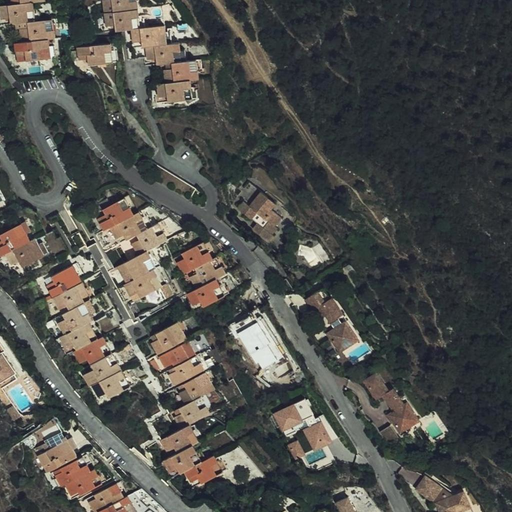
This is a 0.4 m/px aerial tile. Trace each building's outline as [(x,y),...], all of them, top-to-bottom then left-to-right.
[(25,0),(7,0),(5,0),(0,0),(0,12),(2,13),(3,20),(21,18),(28,17),(25,0)] [(98,0),(99,10),(130,6),(129,0),(98,0)] [(126,26),(133,25),(130,6),(99,10),(100,22),(108,21),(109,28),(126,26)] [(21,24),(14,25),(16,38),(41,36),(47,35),(45,16),(28,17),(21,18),(21,24)] [(139,44),(161,42),(159,23),(133,25),(126,26),(128,38),(135,38),(137,44),(139,44)] [(41,36),(16,38),(10,39),(11,52),(19,51),(19,56),(43,53),(41,36)] [(104,40),(72,44),(74,57),(81,56),(82,61),(106,58),(104,40)] [(148,56),(149,62),(164,60),(173,59),(171,41),(161,42),(139,44),(141,57),(148,56)] [(173,59),(164,60),(165,66),(158,67),(159,81),(182,78),(190,77),(188,57),(173,59)] [(182,78),(159,81),(151,82),(152,93),(159,93),(160,100),(184,97),(182,78)] [(190,187),(135,155),(129,166),(138,172),(184,199),(190,187)] [(246,202),(256,191),(251,186),(241,198),(246,202)] [(101,220),(124,208),(115,191),(94,203),(97,207),(89,212),(95,223),(101,220)] [(235,206),(247,216),(252,211),(257,215),(252,221),(246,229),(262,242),(269,234),(265,231),(269,225),(267,223),(274,214),(265,208),(270,202),(256,191),(246,202),(241,198),(235,206)] [(127,229),(139,223),(129,205),(124,208),(101,220),(107,232),(114,228),(118,234),(127,229)] [(252,211),(247,216),(252,221),(257,215),(252,211)] [(130,234),(123,237),(130,249),(139,244),(158,234),(149,217),(139,223),(127,229),(130,234)] [(0,248),(23,235),(13,219),(0,226),(0,248)] [(23,235),(0,248),(6,260),(14,256),(16,261),(37,249),(28,232),(23,235)] [(185,263),(204,253),(194,236),(173,248),(176,253),(169,257),(175,269),(185,263)] [(116,272),(123,268),(126,274),(145,264),(149,261),(139,244),(130,249),(109,261),(116,272)] [(188,268),(181,272),(188,285),(208,274),(217,268),(207,251),(204,253),(185,263),(188,268)] [(44,294),(72,279),(64,263),(43,274),(45,279),(38,283),(44,294)] [(145,264),(126,274),(116,280),(122,291),(129,287),(132,293),(154,280),(145,264)] [(274,266),(268,269),(275,282),(281,278),(274,266)] [(193,297),(195,303),(222,289),(217,280),(213,282),(208,274),(188,285),(179,290),(185,301),(193,297)] [(82,296),(72,279),(44,294),(50,306),(58,302),(61,307),(76,299),(82,296)] [(331,324),(324,329),(334,343),(345,335),(342,330),(348,325),(342,315),(338,317),(333,311),(339,307),(327,290),(320,295),(313,285),(300,294),(309,306),(315,301),(331,324)] [(58,316),(51,320),(57,332),(82,318),(85,316),(76,299),(61,307),(55,310),(58,316)] [(129,304),(123,307),(127,315),(133,311),(129,304)] [(347,312),(342,305),(339,307),(333,311),(338,317),(342,315),(345,313),(347,312)] [(242,307),(227,316),(259,366),(273,357),(269,350),(273,347),(251,312),(247,315),(242,307)] [(348,325),(354,333),(357,330),(345,313),(342,315),(348,325)] [(150,350),(179,334),(170,317),(148,329),(151,334),(144,338),(150,350)] [(60,346),(67,342),(70,347),(91,336),(82,318),(57,332),(53,334),(60,346)] [(345,335),(334,343),(336,346),(354,333),(348,325),(342,330),(345,335)] [(73,361),(80,357),(83,362),(104,351),(95,334),(91,336),(70,347),(67,349),(73,361)] [(333,348),(324,335),(314,343),(323,355),(333,348)] [(166,363),(188,351),(180,337),(152,352),(158,363),(165,360),(166,363)] [(86,383),(113,368),(104,351),(83,362),(86,368),(76,373),(83,385),(86,383)] [(188,351),(166,363),(168,367),(162,370),(168,381),(196,366),(188,351)] [(0,373),(6,370),(8,369),(0,356),(0,373)] [(102,396),(122,384),(113,368),(86,383),(92,395),(99,391),(102,396)] [(179,400),(193,392),(207,385),(197,369),(176,380),(180,386),(173,390),(179,400)] [(0,379),(9,374),(6,370),(0,373),(0,379)] [(376,392),(388,408),(385,410),(389,415),(385,418),(393,430),(406,422),(400,413),(407,408),(401,399),(397,402),(392,394),(386,386),(382,389),(370,370),(358,378),(370,396),(376,392)] [(415,416),(398,390),(392,394),(397,402),(401,399),(407,408),(400,413),(406,422),(412,418),(415,416)] [(175,409),(167,413),(174,425),(182,421),(203,410),(193,392),(179,400),(172,404),(175,409)] [(308,396),(273,410),(283,435),(302,428),(305,436),(288,443),(295,460),(302,457),(306,467),(316,463),(318,468),(333,462),(327,445),(336,441),(325,413),(316,416),(308,396)] [(410,428),(416,424),(412,418),(406,422),(410,428)] [(160,448),(167,444),(170,450),(184,442),(191,438),(182,421),(174,425),(153,437),(160,448)] [(384,424),(372,431),(381,444),(392,436),(384,424)] [(72,426),(62,434),(86,460),(96,451),(72,426)] [(60,437),(39,449),(42,454),(35,458),(41,470),(70,455),(60,437)] [(168,465),(172,471),(178,467),(193,459),(184,442),(170,450),(155,458),(162,469),(168,465)] [(193,459),(178,467),(184,479),(192,475),(194,480),(215,469),(206,452),(193,459)] [(59,483),(84,469),(76,455),(55,467),(57,469),(49,473),(55,484),(59,483)] [(107,482),(109,481),(120,475),(110,465),(100,471),(107,482)] [(87,466),(84,469),(59,483),(65,494),(73,490),(74,492),(95,481),(87,466)] [(469,511),(466,505),(453,511),(450,511),(450,509),(459,504),(454,493),(448,496),(422,476),(412,490),(433,505),(436,511),(469,511)] [(93,509),(118,495),(109,481),(107,482),(89,492),(90,495),(83,499),(90,510),(93,509)] [(450,511),(453,511),(466,505),(459,491),(454,493),(459,504),(450,509),(450,511)] [(125,511),(130,509),(121,493),(118,495),(93,509),(94,511),(125,511)] [(344,511),(337,496),(325,502),(330,511),(344,511)]
